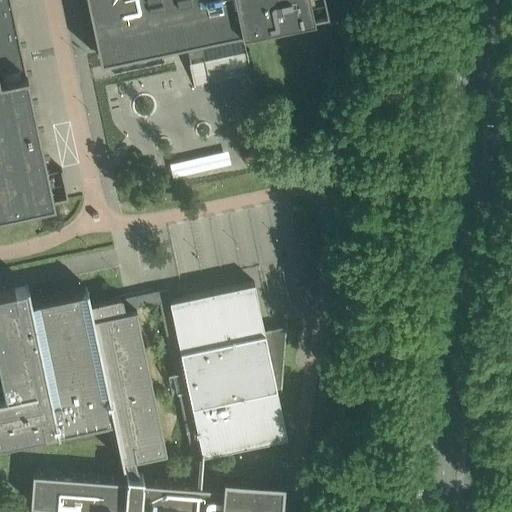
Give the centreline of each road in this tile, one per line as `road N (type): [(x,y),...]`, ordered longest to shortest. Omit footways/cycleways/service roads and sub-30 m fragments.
road 1 (secondary): [(475,0),(439,511)]
road 2 (secondary): [(474,511),(511,26)]
